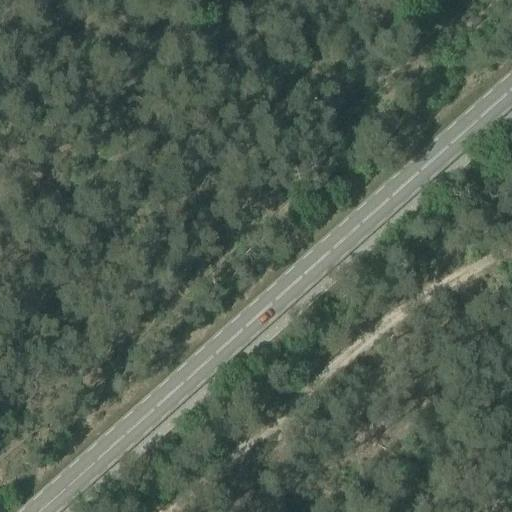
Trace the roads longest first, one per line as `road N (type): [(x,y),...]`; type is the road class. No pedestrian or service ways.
road 1 (primary): [(40,511),(511,89)]
road 2 (track): [(511,209),(170,511)]
